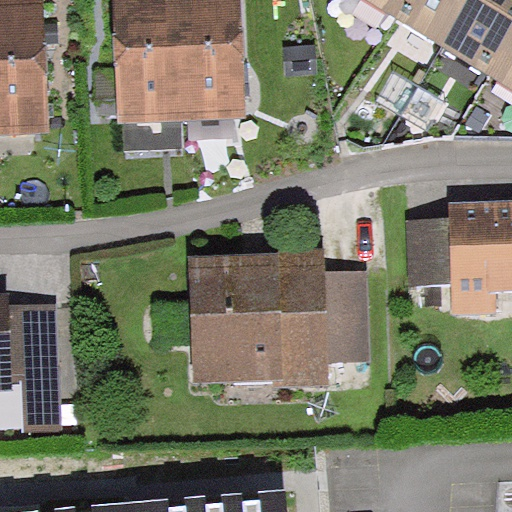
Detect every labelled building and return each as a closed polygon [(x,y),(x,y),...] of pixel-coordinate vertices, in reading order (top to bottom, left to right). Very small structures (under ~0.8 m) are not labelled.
[(237,0),(117,0),(121,122),(241,117),(237,0)] [(511,0),(364,0),(511,87),(511,0)] [(43,1),(0,2),(0,130),(49,128),(43,1)] [(511,291),(511,200),(449,202),(449,219),(409,220),(410,286),(451,285),(452,314),(499,313),(498,292),(511,291)] [(335,364),(374,362),(369,269),(330,271),(328,246),(275,248),(276,257),(187,261),(193,385),(273,381),(273,392),(336,389),(335,364)] [(15,369),(61,368),(59,304),(5,305),(5,295),(0,295),(0,390),(15,390),(15,383),(15,369)] [(63,432),(61,368),(15,369),(15,383),(24,382),(26,433),(63,432)]
